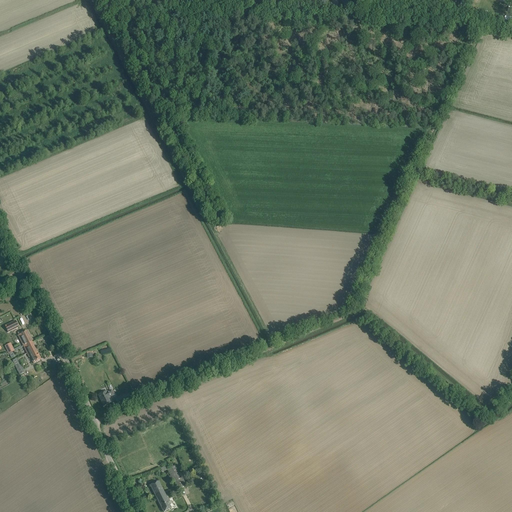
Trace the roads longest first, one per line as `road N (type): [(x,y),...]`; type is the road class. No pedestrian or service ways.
road 1 (track): [(443,108),(349,313),(96,426)]
road 2 (unclassified): [(137,511),(18,271)]
road 3 (unclassified): [(94,0),(222,10),(226,0)]
